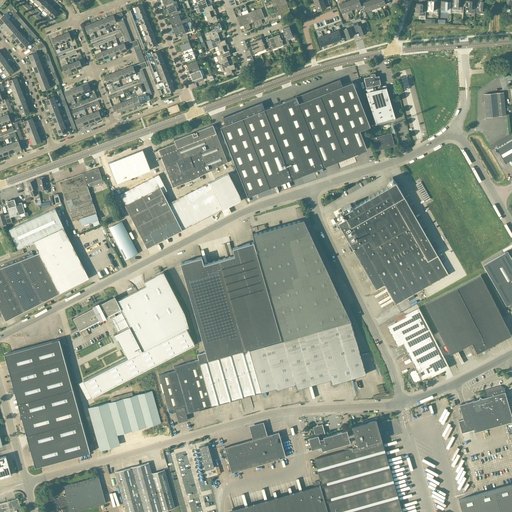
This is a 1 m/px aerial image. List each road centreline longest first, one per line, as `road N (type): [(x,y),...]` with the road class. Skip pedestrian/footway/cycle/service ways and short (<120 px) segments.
road 1 (unclassified): [(0,337),(238,214),(310,189)]
road 2 (unclassified): [(26,482),(290,412)]
road 3 (unclassified): [(402,403),(389,356),(310,189)]
road 4 (secondary): [(0,185),(195,114)]
road 5 (secondary): [(195,114),(313,68),(391,51)]
road 6 (unknown): [(392,160),(451,266),(452,278),(431,295)]
road 7 (unclassified): [(290,412),(303,463),(226,484),(221,511)]
road 8 (unclassified): [(310,189),(422,150),(454,127)]
road 9 (unknown): [(145,132),(173,190),(232,166)]
road 10 (residential): [(53,148),(20,64),(0,37)]
